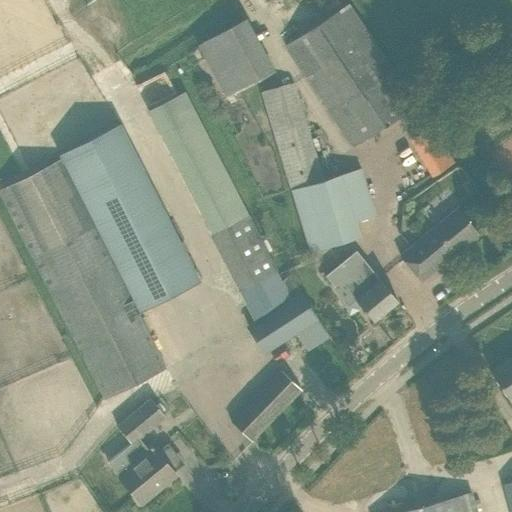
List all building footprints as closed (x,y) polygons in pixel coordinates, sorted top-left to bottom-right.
[(284,46),(286,49),(352,147),(415,106),(347,5),(284,46)] [(423,75),(442,101),(511,51),(511,17),(510,14),(423,75)] [(197,45),(220,87),(225,97),(272,71),(244,20),(197,45)] [(375,216),(369,197),(360,168),(322,180),(292,83),(260,93),(303,233),(309,252),(359,237),(354,222),(375,216)] [(211,235),(239,289),(275,270),(183,93),(148,111),(211,235)] [(0,192),(31,257),(104,398),(164,367),(137,313),(200,282),(119,123),(58,154),(62,161),(0,192)] [(406,141),(430,177),(453,161),(429,127),(406,141)] [(399,255),(421,281),(478,234),(457,208),(399,255)] [(349,293),(372,322),(397,301),(362,258),(354,264),(348,256),(324,275),(343,298),(349,293)] [(299,291),(246,325),(265,353),(296,332),(307,350),(329,337),(299,291)] [(511,357),(490,372),(511,405),(511,357)] [(230,422),(251,442),(301,390),(280,370),(230,422)] [(136,409),(116,426),(130,443),(132,444),(138,439),(152,428),(165,417),(149,399),(136,409)] [(130,443),(106,462),(119,478),(127,487),(140,503),(175,474),(162,458),(151,445),(146,449),(138,439),(132,444),(130,443)] [(511,511),(511,481),(503,484),(510,511),(511,511)] [(400,511),(475,511),(470,493),(400,511)]
